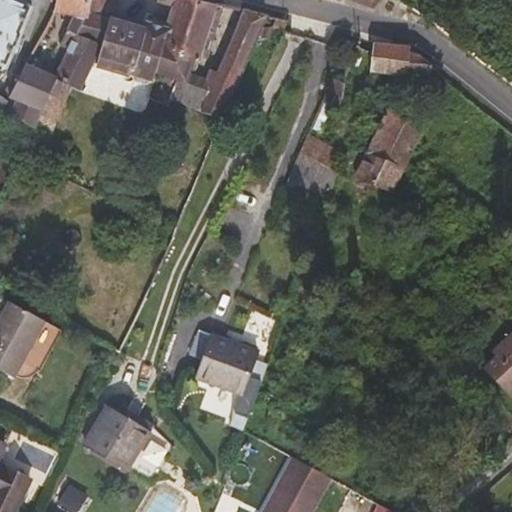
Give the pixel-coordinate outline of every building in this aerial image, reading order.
[(32,7),(14,0),(0,0),(0,63),(7,67),(32,7)] [(88,19),(91,0),(56,0),(54,12),(74,16),(88,19)] [(200,59),(216,4),(203,0),(176,0),(174,7),(169,29),(163,48),(195,58),(200,59)] [(220,116),(265,14),(245,9),(218,73),(210,69),(206,79),(190,72),(186,81),(177,78),(170,99),(220,116)] [(80,35),(88,19),(74,16),(67,30),(68,30),(76,34),(76,33),(80,35)] [(186,81),(190,72),(195,58),(163,48),(169,29),(143,22),(142,28),(110,19),(103,45),(100,56),(177,78),(186,81)] [(76,34),(68,30),(60,45),(68,49),(76,34)] [(55,78),(59,80),(81,91),(103,45),(80,35),(76,33),(76,34),(68,49),(56,76),(55,78)] [(428,78),(432,66),(418,54),(409,53),(410,46),(373,42),(370,71),(428,78)] [(56,76),(27,63),(14,89),(9,99),(0,94),(0,111),(34,127),(59,80),(55,78),(56,76)] [(342,98),(345,82),(333,77),(323,100),(332,104),(336,95),(342,98)] [(323,100),(310,127),(321,132),(330,107),(338,112),(342,98),(336,95),(332,104),(323,100)] [(404,168),(406,165),(425,125),(428,126),(432,115),(418,110),(412,108),(407,116),(388,107),(367,151),(404,168)] [(297,156),(328,172),(339,150),(308,133),(301,146),(297,156)] [(404,168),(367,151),(356,175),(366,180),(393,192),(404,168)] [(326,206),(337,176),(328,172),(297,156),(283,189),(326,206)] [(14,376),(45,320),(11,302),(0,322),(0,369),(14,377),(14,376)] [(63,330),(45,320),(14,376),(15,377),(20,378),(25,378),(29,377),(33,375),(37,371),(38,369),(41,371),(63,330)] [(511,395),(511,332),(493,351),(498,355),(485,367),(511,395)] [(259,350),(213,333),(197,378),(243,395),(259,350)] [(128,471),(129,470),(152,432),(106,404),(82,443),(128,471)] [(152,432),(129,470),(152,484),(175,446),(152,432)] [(0,510),(3,511),(15,511),(31,480),(0,466),(0,457),(6,445),(0,441),(0,510)] [(294,511),(324,467),(297,449),(255,511),(294,511)]
